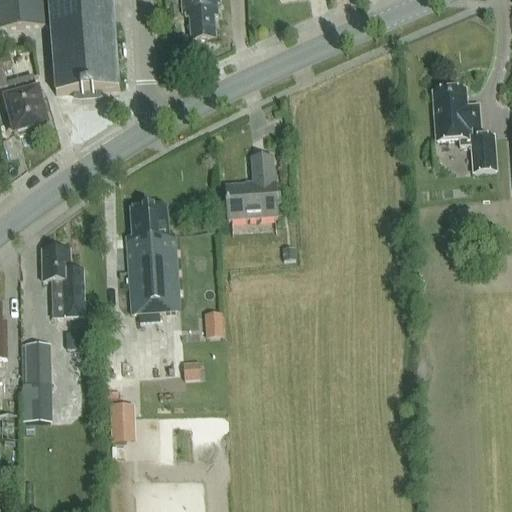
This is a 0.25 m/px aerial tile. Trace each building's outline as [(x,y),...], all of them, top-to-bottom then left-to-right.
[(0,0),(0,32),(52,29),(56,98),(82,96),(83,100),(84,100),(84,96),(93,95),(93,99),(94,99),(94,95),(121,92),(113,0),(0,0)] [(219,19),(218,5),(219,5),(219,0),(181,0),(183,16),(185,17),(185,21),(190,20),(192,44),(216,42),(215,19),(219,19)] [(12,74),(9,64),(0,65),(0,101),(11,99),(5,76),(12,74)] [(5,102),(15,138),(17,138),(20,140),(29,138),(30,134),(49,129),(38,93),(36,94),(33,80),(8,87),(12,101),(5,102)] [(471,133),(479,133),(477,109),(465,110),(464,93),(451,94),(449,90),(437,90),(435,95),(432,95),(436,145),(458,143),(458,151),(471,150),(472,177),(494,176),(492,140),(471,141),(471,133)] [(228,224),(279,221),(277,186),(275,186),(273,161),(252,162),(254,189),(225,191),(228,224)] [(160,328),(159,317),(180,316),(175,238),(169,239),(167,210),(131,212),(133,241),(127,241),(132,319),(140,318),(140,329),(160,328)] [(297,264),(296,252),(283,253),(283,265),(297,264)] [(70,254),(43,255),(43,286),(51,286),(52,323),(55,323),(79,323),(85,322),(84,273),(71,274),(70,254)] [(52,389),(51,348),(25,348),(26,389),(52,389)] [(136,407),(111,408),(113,447),(137,446),(136,407)]
